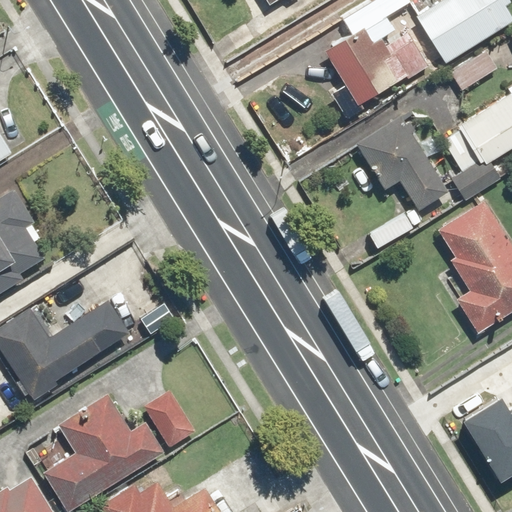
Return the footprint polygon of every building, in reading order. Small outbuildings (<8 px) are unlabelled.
[(438,0),(415,14),(443,60),(511,19),(500,0),(438,0)] [(380,90),(428,65),(409,30),(373,49),(361,28),(324,49),(356,104),(380,90)] [(491,69),(479,51),(449,71),(461,89),(491,69)] [(511,92),(462,122),(484,159),(511,142),(511,92)] [(381,187),(396,177),(416,206),(445,187),(395,113),(366,133),(353,142),(381,187)] [(3,191),(0,192),(0,290),(23,277),(19,270),(43,256),(24,226),(33,221),(11,187),(4,192),(3,191)] [(477,331),(496,319),(496,320),(511,309),(511,246),(482,200),(437,229),(453,255),(448,258),(467,289),(455,296),(477,331)] [(73,369),(126,333),(104,300),(52,335),(32,303),(0,322),(0,346),(30,396),(73,370),(73,369)] [(498,386),(463,407),(501,470),(511,463),(511,403),(510,405),(498,386)] [(106,390),(56,424),(75,453),(44,472),(69,510),(162,452),(137,413),(126,421),(106,390)] [(167,391),(145,405),(168,441),(190,427),(167,391)] [(48,511),(26,475),(0,491),(0,511),(48,511)] [(151,475),(101,505),(104,511),(215,511),(201,489),(171,509),(151,475)]
